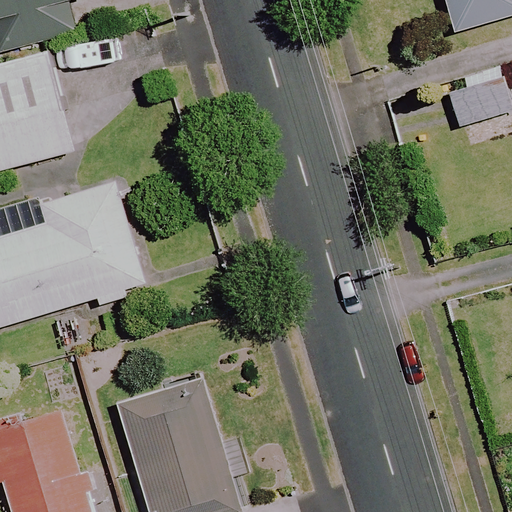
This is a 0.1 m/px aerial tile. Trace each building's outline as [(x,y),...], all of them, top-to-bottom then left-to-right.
[(0,0),(0,19),(63,0),(0,0)] [(511,0),(440,0),(452,35),(511,15),(511,0)] [(0,172),(73,154),(47,54),(0,66),(0,172)] [(511,113),(511,111),(503,79),(446,95),(455,129),(511,113)] [(0,329),(144,289),(114,184),(42,204),(48,228),(0,241),(0,329)] [(234,511),(199,382),(119,404),(148,511),(234,511)] [(98,511),(68,412),(39,421),(34,405),(0,415),(0,476),(2,484),(11,482),(19,511),(98,511)]
